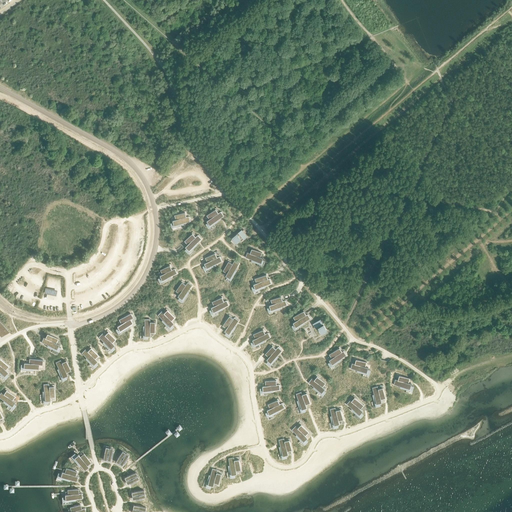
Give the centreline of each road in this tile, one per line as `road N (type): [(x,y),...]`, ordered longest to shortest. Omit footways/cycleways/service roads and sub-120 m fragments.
road 1 (track): [(511,7),(254,220)]
road 2 (track): [(258,227),(511,20)]
road 3 (track): [(511,187),(495,214),(325,174),(294,270)]
road 4 (track): [(511,200),(350,337)]
road 5 (track): [(407,82),(314,163)]
